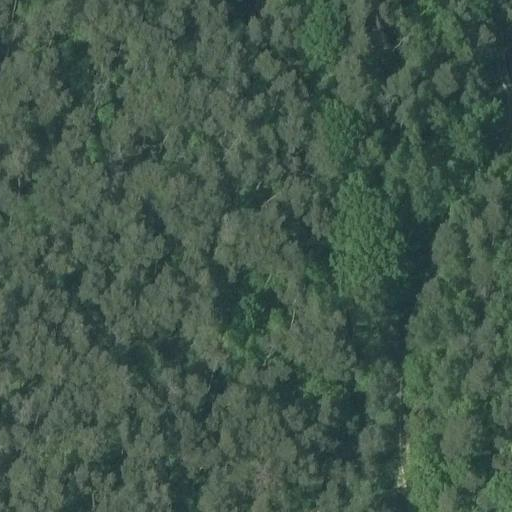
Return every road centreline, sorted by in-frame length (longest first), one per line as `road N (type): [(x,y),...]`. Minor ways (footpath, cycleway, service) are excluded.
road 1 (track): [(420,511),(402,362),(408,308),(511,125)]
road 2 (track): [(490,0),(507,137)]
